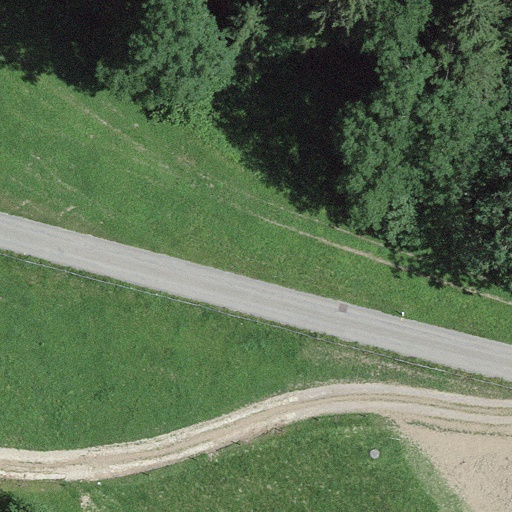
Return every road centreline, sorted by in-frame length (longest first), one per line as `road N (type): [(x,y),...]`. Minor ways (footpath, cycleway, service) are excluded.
road 1 (residential): [(0,228),(511,367)]
road 2 (track): [(0,459),(71,467),(327,410),(511,415)]
